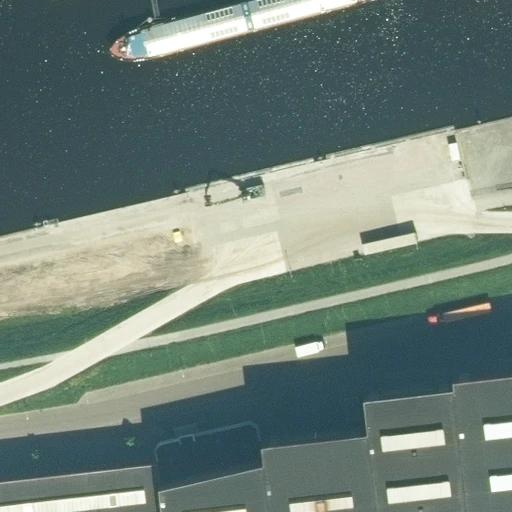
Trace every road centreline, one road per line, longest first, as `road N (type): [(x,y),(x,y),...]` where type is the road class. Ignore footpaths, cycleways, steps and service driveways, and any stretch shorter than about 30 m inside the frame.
road 1 (unclassified): [(511,222),(385,224),(247,257),(199,292),(0,393)]
road 2 (unclassified): [(511,320),(141,406),(0,428)]
